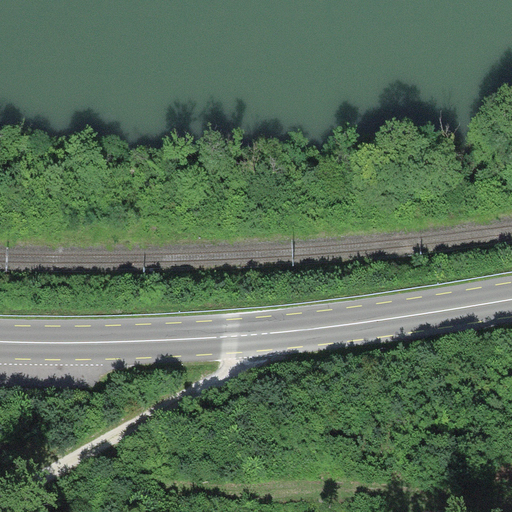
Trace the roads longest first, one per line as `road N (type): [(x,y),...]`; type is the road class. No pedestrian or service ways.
road 1 (primary): [(0,340),(249,335),(511,298)]
road 2 (track): [(249,335),(227,372),(0,511)]
